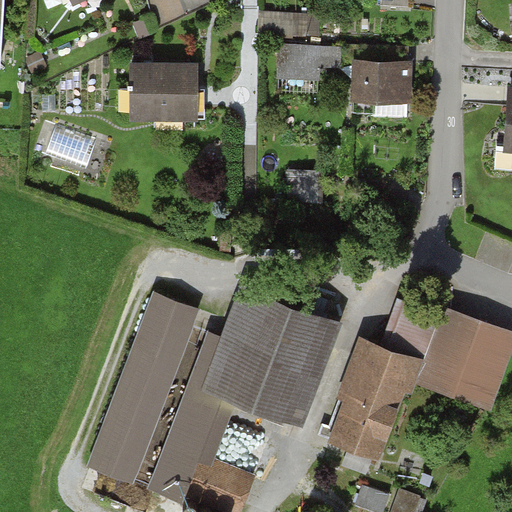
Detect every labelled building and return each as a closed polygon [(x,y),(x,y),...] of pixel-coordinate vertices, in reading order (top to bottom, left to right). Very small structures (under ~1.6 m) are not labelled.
[(325,30),(326,9),(265,7),(264,28),(325,30)] [(41,50),(26,57),(33,71),(48,64),(41,50)] [(409,59),(343,59),(343,102),(409,102),(409,59)] [(190,60),(122,61),(123,117),(170,116),(192,115),(190,60)] [(511,85),(504,85),(500,153),(511,153),(511,85)] [(56,94),(44,94),(45,109),(56,109),(56,94)] [(214,334),(200,329),(143,486),(215,511),(240,511),(254,475),(206,458),(226,402),(295,427),(332,324),(231,287),(214,334)] [(374,346),(354,339),(317,442),(376,463),(406,380),(482,407),(509,330),(394,289),(374,346)] [(197,310),(147,292),(80,469),(129,488),(197,310)] [(387,510),(392,487),(366,480),(360,504),(387,510)] [(401,483),(393,511),(424,511),(430,491),(401,483)]
